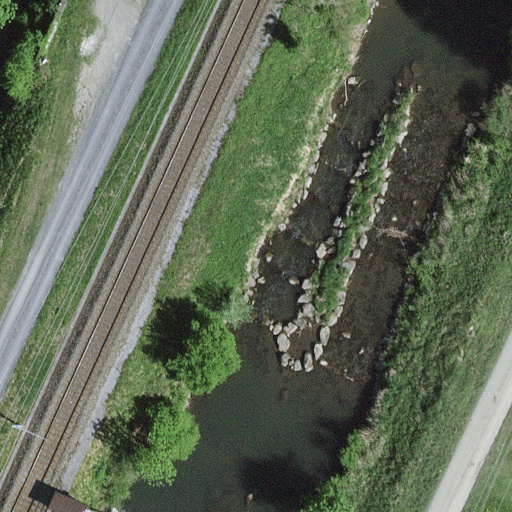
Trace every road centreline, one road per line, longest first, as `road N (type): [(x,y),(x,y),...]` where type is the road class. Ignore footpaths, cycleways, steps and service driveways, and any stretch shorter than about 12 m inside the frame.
road 1 (track): [(164,0),(0,361)]
road 2 (track): [(452,511),(511,380)]
